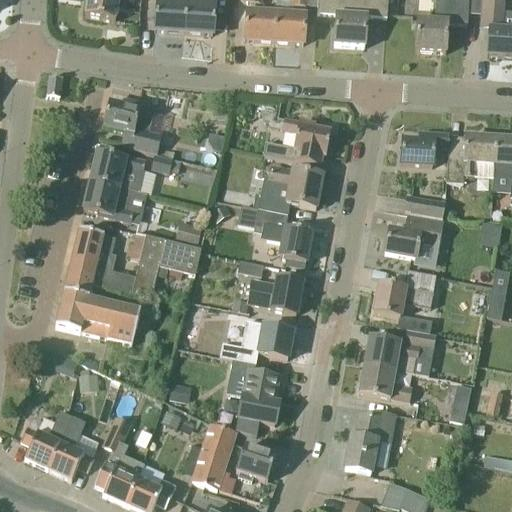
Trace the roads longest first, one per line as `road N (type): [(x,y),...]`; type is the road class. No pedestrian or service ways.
road 1 (residential): [(282,511),(314,430),(377,93)]
road 2 (residential): [(377,93),(27,55)]
road 3 (residential): [(0,345),(34,336),(98,93)]
road 4 (residential): [(0,265),(27,55)]
road 5 (residential): [(511,104),(377,93)]
